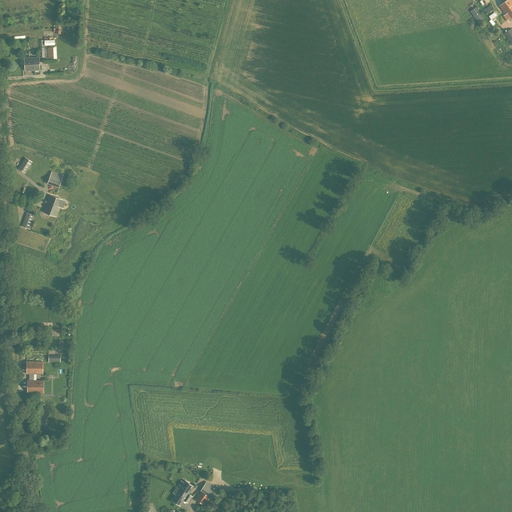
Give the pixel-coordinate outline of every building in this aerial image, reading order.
[(509,20),(511,17),(511,0),(506,0),(499,6),(505,14),(503,16),(507,20),(509,19),(509,20)] [(487,14),(494,9),(491,5),(484,10),(487,14)] [(477,21),(484,17),(477,7),(470,11),(477,21)] [(44,47),(40,48),(40,58),(48,57),(48,47),(44,47)] [(25,70),(40,70),(39,57),(25,58),(25,70)] [(26,173),(32,162),(25,157),(18,168),(26,173)] [(59,188),(62,179),(63,175),(52,171),(47,183),(59,188)] [(56,217),(60,207),(64,208),(66,201),(50,195),(44,212),(56,217)] [(30,229),(35,216),(27,213),(22,226),(30,229)] [(43,374),(43,362),(27,362),(27,374),(29,374),(34,374),(43,374)] [(28,392),(44,393),(43,380),(34,380),(29,380),(28,380),(28,392)] [(189,494),(194,486),(185,480),(183,484),(180,482),(177,487),(180,488),(188,493),(189,493),(189,494)] [(204,505),(210,497),(211,497),(216,488),(213,486),(210,490),(204,485),(200,490),(201,491),(195,499),(204,505)] [(189,494),(189,493),(188,493),(180,488),(172,500),(180,506),(184,500),(188,503),(193,496),(189,494)]
